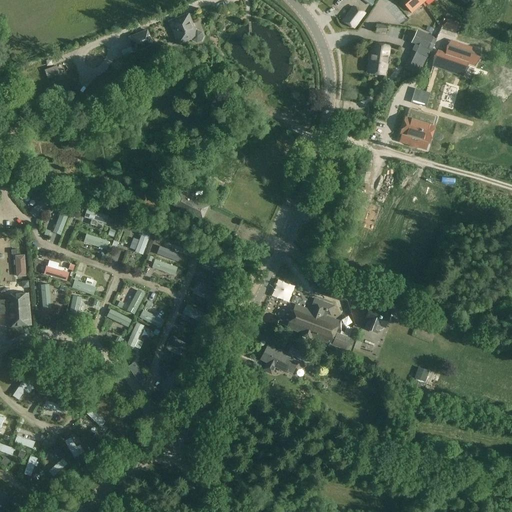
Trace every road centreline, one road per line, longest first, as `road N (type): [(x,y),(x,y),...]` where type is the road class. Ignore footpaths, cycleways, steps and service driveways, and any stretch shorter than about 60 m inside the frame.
road 1 (tertiary): [(80,511),(202,405),(279,256),(329,96),(317,33),(290,0)]
road 2 (track): [(264,511),(300,459),(318,450),(467,486)]
road 3 (track): [(0,176),(9,202),(43,244),(180,295)]
road 4 (track): [(161,443),(130,379),(91,340),(55,333),(0,351)]
road 5 (track): [(323,131),(511,187)]
road 6 (track): [(142,401),(191,268)]
